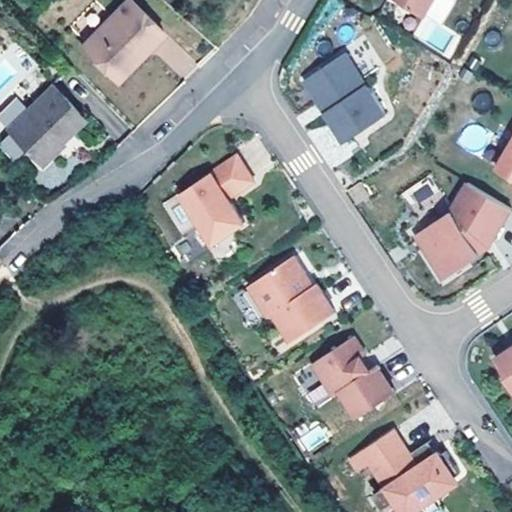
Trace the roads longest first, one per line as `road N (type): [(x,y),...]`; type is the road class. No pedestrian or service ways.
road 1 (residential): [(247,79),(425,344),(511,288)]
road 2 (residential): [(3,273),(247,79)]
